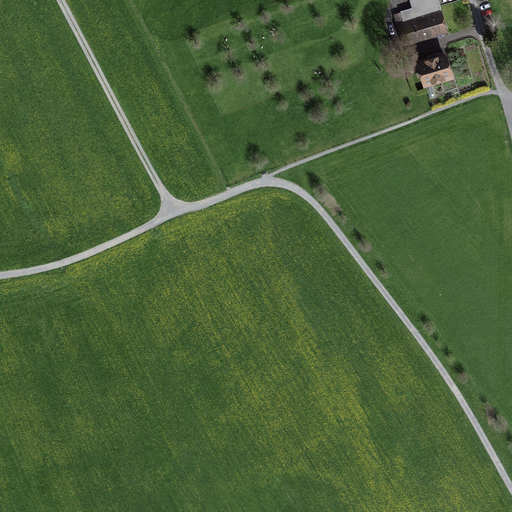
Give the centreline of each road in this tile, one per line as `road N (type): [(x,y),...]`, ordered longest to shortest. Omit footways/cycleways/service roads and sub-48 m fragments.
road 1 (track): [(511,488),(454,387),(322,211),(287,185),(259,182)]
road 2 (track): [(259,182),(55,265),(0,276)]
road 3 (track): [(185,209),(167,198),(61,0)]
